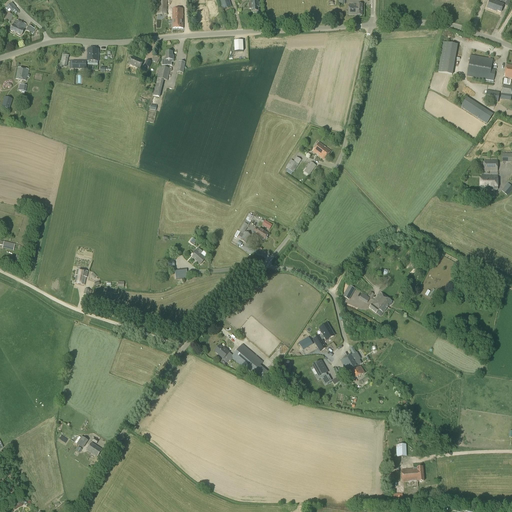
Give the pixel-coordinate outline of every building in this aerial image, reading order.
[(167,14),(166,0),(156,0),(157,14),(167,14)] [(218,0),(222,11),(231,7),(228,0),(218,0)] [(259,3),(257,0),(250,1),(251,4),(248,4),(249,10),(252,9),(252,12),(259,12),(258,8),(259,8),(259,3)] [(504,5),(490,0),(487,9),(494,11),(501,13),(504,5)] [(19,12),(11,4),(6,8),(4,10),(6,12),(2,19),(9,23),(13,16),(12,16),(14,15),(15,16),(19,12)] [(362,16),(363,5),(357,5),(357,6),(351,6),(348,6),(348,15),(357,15),(357,16),(362,16)] [(205,22),(204,7),(199,8),(200,12),(197,12),(197,18),(200,18),(201,22),(205,22)] [(183,28),(183,9),(173,9),(173,28),(183,28)] [(26,25),(16,20),(14,24),(13,24),(12,26),(10,31),(21,36),(24,31),(26,25)] [(32,35),(35,29),(28,26),(25,31),(32,35)] [(235,52),(243,51),(243,41),(234,42),(235,52)] [(437,72),(452,74),(456,44),(444,42),(440,64),(438,63),(437,72)] [(99,62),(99,50),(88,49),(87,62),(99,62)] [(174,60),(174,56),(172,56),(172,53),(166,53),(166,60),(162,60),(162,66),(172,66),(172,60),(174,60)] [(66,67),(69,56),(62,54),(60,66),(66,67)] [(493,81),(495,70),(491,70),(493,60),(471,56),(467,77),(493,81)] [(140,70),(143,62),(132,57),(129,65),(140,70)] [(86,69),(86,61),(72,61),(72,69),(86,69)] [(183,74),(185,63),(179,62),(177,73),(183,74)] [(155,87),(162,89),(164,80),(168,81),(170,70),(159,67),(155,87)] [(28,75),(29,71),(18,68),(16,80),(26,81),(27,75),(28,75)] [(511,86),(510,86),(503,85),(500,100),(510,101),(511,91),(511,86)] [(162,89),(155,87),(153,96),(160,98),(162,89)] [(164,89),(161,99),(168,102),(171,92),(164,89)] [(498,103),(500,93),(487,91),(485,101),(498,103)] [(12,100),(4,97),(1,108),(9,110),(12,100)] [(487,124),(493,115),(467,98),(461,107),(487,124)] [(325,160),(331,152),(319,143),(313,152),(325,160)] [(502,162),(511,162),(511,154),(502,154),(502,162)] [(286,168),(288,169),(286,172),(291,175),(293,173),(298,165),(301,161),(296,157),(293,162),(291,160),(286,168)] [(309,176),(316,166),(311,162),(304,172),(309,176)] [(484,172),(497,172),(497,162),(484,162),(484,172)] [(497,190),(497,177),(481,177),(480,190),(497,190)] [(507,196),(511,190),(511,187),(508,184),(501,191),(507,196)] [(241,233),(239,236),(242,238),(240,240),(246,244),(251,236),(245,232),(249,226),(244,223),(239,232),(241,233)] [(259,230),(255,228),(254,231),(257,233),(256,235),(265,241),(268,235),(259,230)] [(13,251),(15,244),(0,241),(0,245),(2,246),(2,249),(13,251)] [(203,253),(200,250),(198,248),(196,251),(195,250),(192,254),(194,255),(192,258),(200,265),(203,262),(206,259),(201,255),(203,253)] [(176,280),(187,279),(186,269),(175,270),(176,280)] [(87,278),(88,272),(77,270),(75,284),(85,286),(86,278),(87,278)] [(348,299),(354,289),(349,286),(343,297),(348,299)] [(390,306),(392,304),(392,303),(386,298),(387,297),(385,295),(384,296),(380,293),(374,301),(372,304),(369,308),(376,313),(379,310),(384,314),(388,308),(390,306)] [(320,329),(323,335),(320,337),(313,340),(320,352),(326,348),(322,340),(325,338),(327,340),(334,336),(327,324),(320,329)] [(390,333),(393,329),(387,325),(384,329),(390,333)] [(347,346),(367,342),(364,330),(344,335),(347,346)] [(263,363),(242,345),(232,357),(228,354),(229,352),(225,349),(221,346),(215,352),(224,359),(226,357),(230,361),(232,359),(252,376),(253,375),(262,382),(270,374),(260,366),(263,363)] [(282,345),(275,356),(278,358),(285,347),(282,345)] [(363,354),(360,349),(357,351),(341,361),(349,374),(348,374),(352,381),(364,373),(360,367),(355,359),(363,354)] [(327,376),(326,374),(328,373),(321,361),(312,366),(319,378),(321,377),(322,379),(321,380),(325,386),(332,381),(328,375),(327,376)] [(83,449),(88,441),(81,437),(77,444),(83,449)] [(97,457),(102,450),(92,443),(87,450),(97,457)] [(397,458),(406,457),(406,445),(396,445),(397,458)] [(419,496),(418,482),(424,482),(423,468),(413,469),(401,470),(402,483),(406,482),(408,497),(419,496)]
